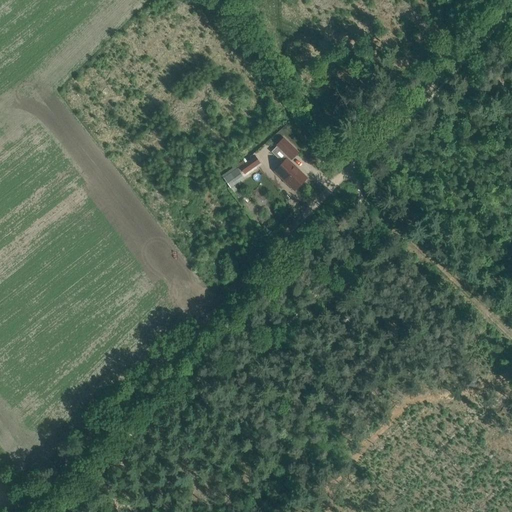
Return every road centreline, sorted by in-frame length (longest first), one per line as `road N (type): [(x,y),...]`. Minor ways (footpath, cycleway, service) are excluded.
road 1 (track): [(348,172),(17,511)]
road 2 (track): [(505,0),(348,172)]
road 3 (track): [(348,172),(326,168),(201,0)]
road 4 (track): [(348,172),(511,329)]
